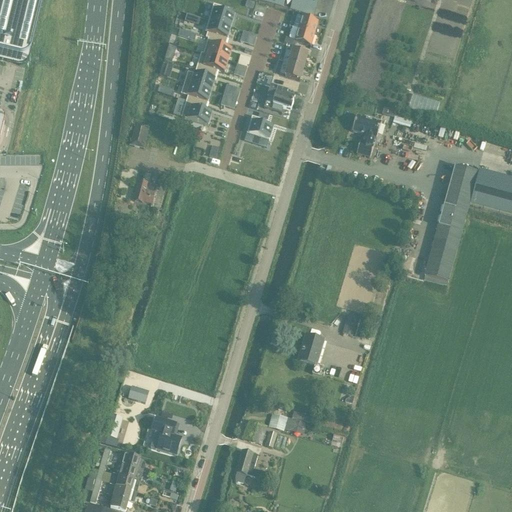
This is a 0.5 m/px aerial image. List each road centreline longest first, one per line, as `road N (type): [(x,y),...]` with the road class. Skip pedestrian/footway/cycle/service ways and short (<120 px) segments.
road 1 (unclassified): [(191,511),(286,194)]
road 2 (primary): [(73,283),(96,200),(119,0)]
road 3 (primary): [(98,0),(44,264)]
road 4 (primary): [(0,488),(73,283)]
road 5 (unclassified): [(286,194),(345,0)]
road 6 (residential): [(220,174),(270,16)]
